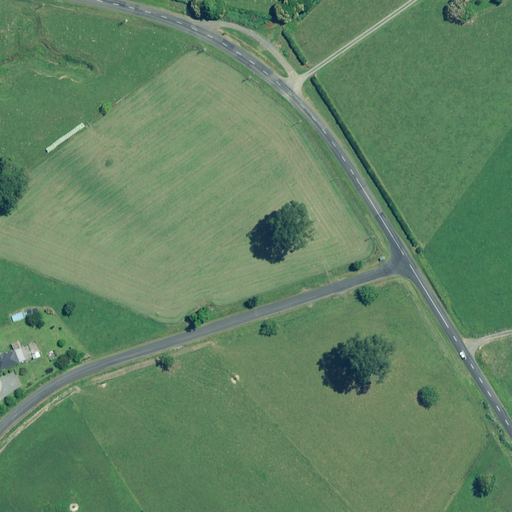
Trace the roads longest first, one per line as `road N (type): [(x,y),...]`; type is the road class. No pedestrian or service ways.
road 1 (unclassified): [(0,428),(40,393),(97,364),(408,262)]
road 2 (tertiary): [(408,262),(335,147),(265,72),(180,22),(94,0)]
road 3 (tertiary): [(511,431),(408,262)]
